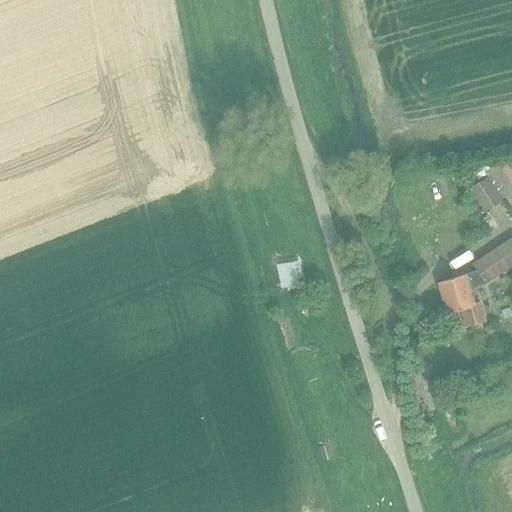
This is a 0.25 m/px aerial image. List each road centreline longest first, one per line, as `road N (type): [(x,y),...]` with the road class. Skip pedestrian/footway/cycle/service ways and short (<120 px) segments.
road 1 (unclassified): [(415,511),(264,0)]
road 2 (track): [(511,225),(393,306),(392,441)]
road 3 (track): [(304,150),(339,190),(393,306)]
